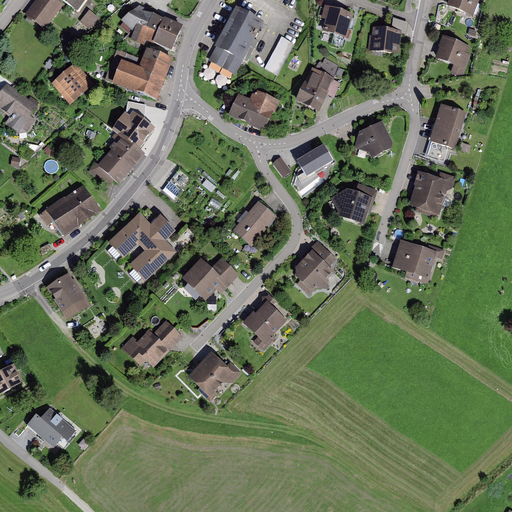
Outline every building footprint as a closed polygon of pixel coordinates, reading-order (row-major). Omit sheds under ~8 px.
[(64,8),(53,0),(38,0),(25,18),(45,33),(64,8)] [(58,0),(78,14),(88,0),(58,0)] [(479,0),(451,0),(448,10),(473,19),(479,0)] [(172,56),(184,31),(164,22),(164,25),(154,21),(140,8),(121,24),(134,36),(131,43),(148,50),(149,46),(172,56)] [(353,18),(325,10),(321,22),(326,23),(323,35),(347,41),(353,18)] [(90,13),(80,24),(90,32),(99,21),(90,13)] [(265,29),(237,14),(210,64),(235,78),(241,68),(243,69),(265,29)] [(402,34),(373,31),(373,38),(370,38),(368,54),(399,57),(402,34)] [(295,45),(281,38),(265,70),(278,77),(295,45)] [(470,50),(443,40),(435,63),(453,69),(451,76),(457,78),(464,76),(471,58),(468,57),(470,50)] [(175,63),(146,52),(142,61),(117,51),(105,83),(114,87),(113,90),(158,107),(175,63)] [(341,67),(325,59),(323,64),(320,63),(316,73),(313,71),(297,105),(319,115),(328,97),(335,83),(335,82),(334,81),(341,67)] [(76,67),(52,88),(71,110),(95,89),(76,67)] [(341,85),(335,83),(328,97),(334,100),(341,85)] [(29,101),(7,86),(0,96),(0,113),(9,120),(5,126),(19,136),(28,135),(37,122),(31,118),(41,104),(31,98),(29,101)] [(281,106),(253,94),(250,103),(239,98),(229,121),(265,136),(266,133),(272,119),(275,120),(281,106)] [(466,117),(441,109),(430,146),(455,153),(466,117)] [(165,128),(142,112),(134,122),(118,110),(104,129),(121,143),(102,166),(99,163),(89,174),(108,190),(113,185),(119,190),(146,158),(145,158),(165,128)] [(280,122),(275,120),(272,119),(266,133),(274,137),(280,122)] [(393,147),(382,126),(360,138),(355,151),(369,156),(371,162),(392,153),(393,147)] [(325,149),(297,167),(307,183),(335,166),(325,149)] [(21,160),(12,159),(11,168),(20,170),(21,160)] [(293,173),(282,159),(273,166),(284,180),(293,173)] [(181,169),(162,190),(175,200),(193,179),(181,169)] [(438,182),(419,176),(415,189),(417,190),(411,209),(440,218),(447,194),(453,190),(457,180),(440,175),(438,182)] [(356,197),(348,195),(333,202),(339,216),(338,220),(364,228),(368,215),(370,216),(377,194),(359,189),(356,197)] [(65,241),(102,215),(84,190),(39,217),(47,228),(52,225),(65,241)] [(278,216),(259,200),(233,230),(252,246),(278,216)] [(140,210),(108,241),(124,258),(139,244),(144,249),(130,263),(145,279),(175,251),(164,239),(176,229),(161,213),(151,222),(140,210)] [(337,259),(318,241),(311,247),(313,249),(297,266),(297,276),(301,280),(309,288),(317,288),(329,288),(329,278),(335,271),(330,266),(337,259)] [(51,245),(39,251),(42,257),(53,251),(51,245)] [(428,253),(401,245),(393,272),(407,276),(406,280),(429,287),(438,260),(443,261),(446,253),(430,248),(428,253)] [(213,267),(202,257),(182,277),(206,300),(217,289),(222,294),(240,275),(222,257),(213,267)] [(91,305),(69,271),(46,286),(68,320),(91,305)] [(301,280),(297,284),(309,295),(317,288),(309,288),(301,280)] [(268,300),(273,305),(277,301),(269,293),(268,295),(263,295),(264,305),(268,300)] [(273,305),(268,300),(264,305),(256,313),(254,311),(244,322),(258,336),(253,342),(264,352),(278,338),(274,335),(289,320),(273,305)] [(184,336),(167,320),(151,337),(146,333),(139,341),(133,336),(122,347),(142,365),(147,360),(155,368),(184,336)] [(228,365),(212,350),(188,376),(211,397),(225,382),(234,382),(243,373),(231,362),(228,365)] [(0,394),(24,381),(14,362),(0,370),(0,394)] [(78,431),(50,408),(42,417),(36,413),(27,425),(55,447),(64,437),(69,441),(78,431)]
